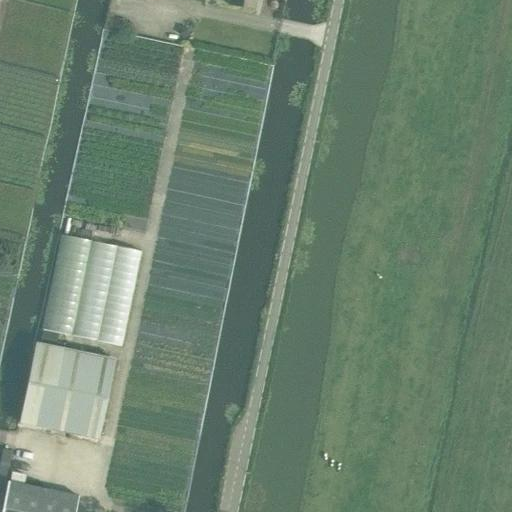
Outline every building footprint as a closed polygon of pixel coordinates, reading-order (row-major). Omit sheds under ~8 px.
[(228,0),(229,0),(228,5),(255,11),(257,0),(228,0)] [(181,28),(180,35),(186,36),(188,29),(181,28)] [(61,235),(41,330),(120,346),(139,251),(61,235)] [(43,331),(40,344),(55,347),(57,334),(43,331)] [(113,360),(35,344),(19,424),(97,439),(113,360)] [(11,473),(9,483),(23,486),(25,476),(11,473)] [(8,483),(1,511),(76,511),(79,497),(23,486),(9,483),(8,483)]
